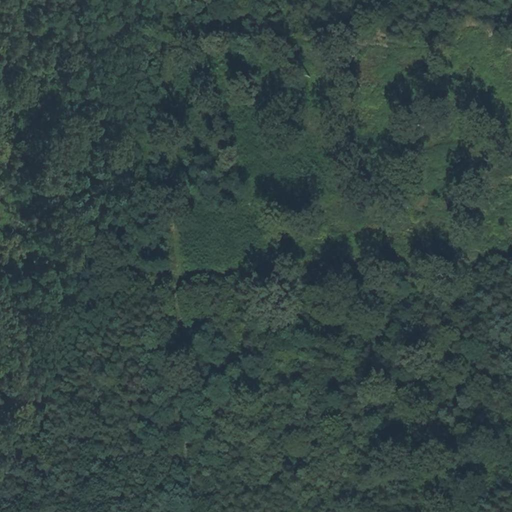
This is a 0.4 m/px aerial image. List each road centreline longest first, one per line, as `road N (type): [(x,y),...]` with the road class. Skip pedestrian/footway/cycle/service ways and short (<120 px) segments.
road 1 (track): [(511,257),(182,275),(0,260)]
road 2 (track): [(192,511),(167,0)]
